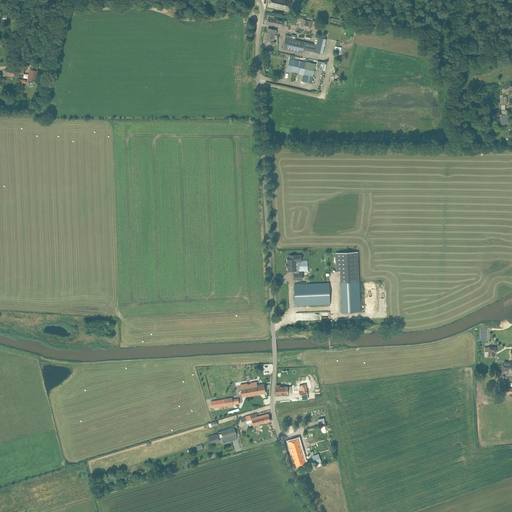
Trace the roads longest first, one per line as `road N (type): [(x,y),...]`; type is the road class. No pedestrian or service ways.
road 1 (unclassified): [(308,511),(271,409),(256,86),(261,3)]
road 2 (track): [(259,15),(84,10),(65,29),(45,106),(37,115),(0,116)]
